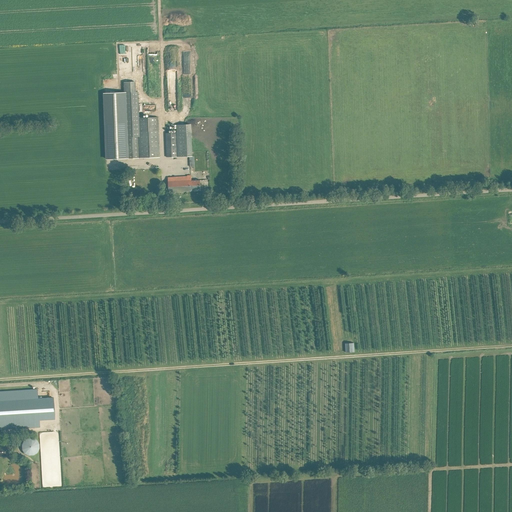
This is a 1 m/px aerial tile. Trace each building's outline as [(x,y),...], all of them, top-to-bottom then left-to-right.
[(137,92),(125,92),(125,93),(127,159),(139,158),(138,137),(139,137),(138,118),(137,92)] [(125,93),(105,93),(107,159),(127,159),(125,93)] [(158,117),(138,118),(139,137),(140,158),(159,157),(158,117)] [(191,124),(176,125),(177,156),(192,156),(191,124)] [(165,157),(176,157),(175,126),(164,127),(165,157)] [(200,180),(192,180),(191,180),(191,175),(187,175),(187,180),(168,181),(169,192),(201,190),(200,180)] [(0,429),(40,427),(39,420),(54,419),(53,398),(38,399),(37,389),(0,391),(0,429)] [(27,438),(23,441),(21,445),(22,449),(24,454),(28,456),(33,455),(37,453),(39,448),(39,444),(36,440),(32,438),(27,438)]
